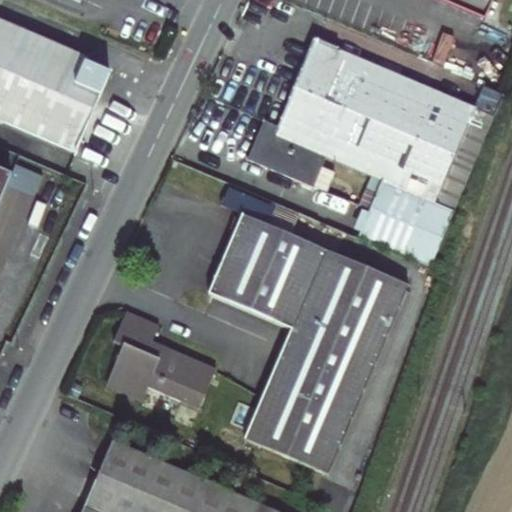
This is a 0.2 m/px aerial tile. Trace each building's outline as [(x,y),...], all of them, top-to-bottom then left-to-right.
[(437,0),(486,20),(494,0),(437,0)] [(87,59),(0,21),(0,121),(75,154),(109,75),(85,64),(87,59)] [(428,268),(493,118),(317,42),(280,127),(266,121),(249,160),(303,183),(310,167),(320,172),(327,156),(382,181),(358,237),(428,268)] [(310,167),(303,183),(313,187),(320,172),(310,167)] [(17,168),(11,191),(37,197),(42,174),(17,168)] [(0,201),(10,176),(0,172),(0,201)] [(327,475),(409,286),(242,216),(202,310),(287,346),(245,441),(327,475)] [(216,371),(163,348),(160,356),(147,351),(150,343),(157,327),(127,314),(114,344),(123,347),(106,387),(142,402),(148,388),(199,410),(216,371)] [(163,348),(150,343),(147,351),(160,356),(163,348)] [(270,511),(114,443),(83,511),(270,511)]
